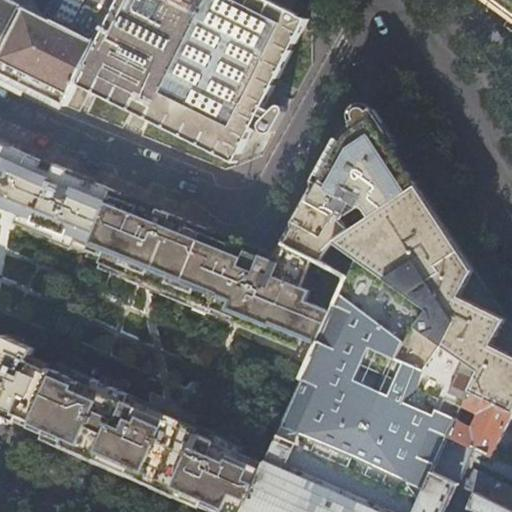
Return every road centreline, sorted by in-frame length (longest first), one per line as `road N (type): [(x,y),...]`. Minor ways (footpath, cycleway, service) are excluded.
road 1 (residential): [(368,0),(259,195),(224,204),(0,103)]
road 2 (tertiary): [(394,0),(511,185)]
